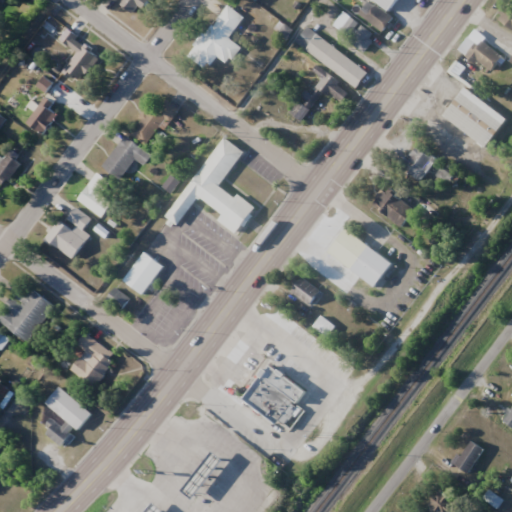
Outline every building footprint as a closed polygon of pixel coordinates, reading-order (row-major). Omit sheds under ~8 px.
[(148,0),(124,0),(139,12),(148,0)] [(403,0),(393,13),(376,0),(403,0)] [(383,31),(392,21),(372,2),(362,13),(383,31)] [(244,17),(227,4),(191,52),(210,66),(217,56),(228,64),(241,47),(228,38),(244,17)] [(511,6),(509,4),(498,18),(511,28),(511,6)] [(339,31),(364,52),(376,38),(351,17),(339,31)] [(320,37),(370,72),(358,88),(308,54),(320,37)] [(71,46),(78,52),(65,68),(80,80),(99,58),(77,40),(71,46)] [(502,56),(480,40),(469,54),(491,71),(502,56)] [(342,103),(350,91),(316,67),(312,74),(315,76),(290,113),(303,121),(324,91),(342,103)] [(468,90),(508,121),(488,147),(448,117),(468,90)] [(178,110),(163,96),(131,131),(146,145),(178,110)] [(43,135),(59,115),(50,108),(54,103),(46,97),(26,122),(43,135)] [(119,180),(143,151),(125,136),(101,165),(119,180)] [(244,151),(223,137),(166,219),(177,228),(199,197),(225,215),(220,222),(238,235),(256,209),(221,184),(244,151)] [(411,180),(424,179),(423,170),(437,169),(436,152),(410,154),(411,180)] [(0,155),(3,158),(9,153),(21,163),(9,178),(7,176),(2,182),(0,180),(0,155)] [(97,215),(119,196),(101,175),(79,194),(97,215)] [(415,210),(386,186),(371,204),(401,228),(415,210)] [(46,239),(74,259),(90,236),(82,230),(91,218),(71,205),(46,239)] [(396,264),(379,288),(332,255),(349,231),(396,264)] [(125,283),(147,254),(167,270),(145,298),(125,283)] [(309,306),(320,292),(304,277),(292,291),(309,306)] [(55,304),(31,288),(22,301),(13,295),(0,314),(0,322),(29,342),(55,304)] [(125,309),(131,297),(114,289),(108,300),(125,309)] [(10,340),(0,331),(0,349),(2,350),(10,340)] [(85,352),(71,369),(94,387),(117,357),(85,333),(76,345),(85,352)] [(291,432),(307,408),(261,376),(245,399),(291,432)] [(62,390),(93,414),(80,430),(49,406),(62,390)] [(511,427),(511,406),(502,420),(511,427)] [(467,473),(486,450),(473,440),(455,464),(467,473)] [(199,501),(188,493),(218,453),(228,461),(199,501)] [(450,511),(457,503),(439,490),(429,505),(438,511),(450,511)] [(148,511),(165,511),(156,503),(148,511)]
